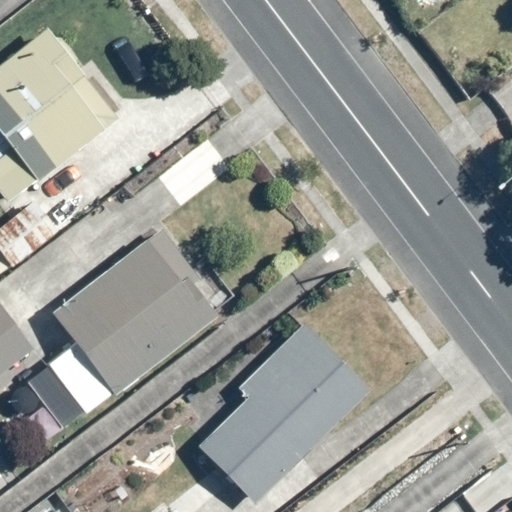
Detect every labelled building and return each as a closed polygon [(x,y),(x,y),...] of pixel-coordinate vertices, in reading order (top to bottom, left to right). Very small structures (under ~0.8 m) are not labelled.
[(0,62),(0,194),(9,206),(123,121),(111,105),(121,98),(91,58),(83,64),(52,24),(0,62)] [(0,275),(63,229),(38,194),(0,222),(0,275)] [(20,377),(57,426),(81,409),(84,412),(109,393),(208,318),(198,305),(212,295),(161,227),(51,311),(72,338),(69,341),(20,377)] [(0,363),(27,343),(0,306),(0,363)] [(348,406),(365,390),(297,319),(231,384),(242,396),(191,445),(248,503),(348,406)]
